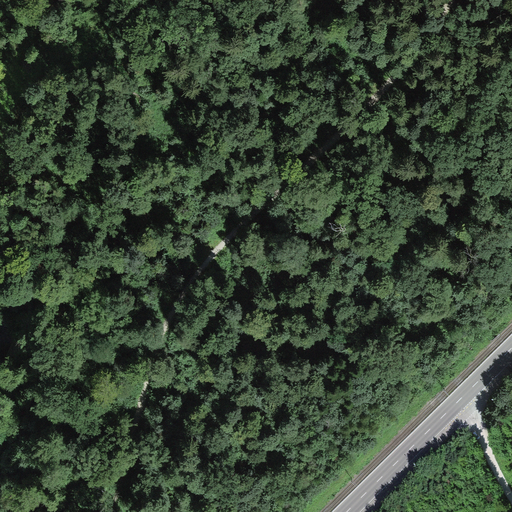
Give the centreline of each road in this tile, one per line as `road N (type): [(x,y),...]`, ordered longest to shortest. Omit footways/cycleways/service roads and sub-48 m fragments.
road 1 (track): [(444,0),(186,290),(158,346),(82,347)]
road 2 (primary): [(511,348),(347,511)]
road 3 (track): [(158,346),(120,482),(103,511)]
